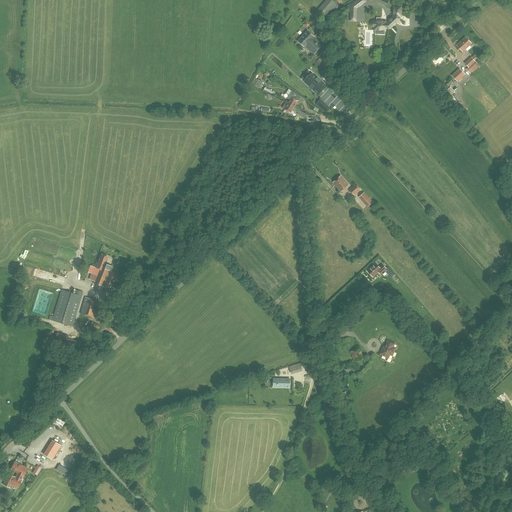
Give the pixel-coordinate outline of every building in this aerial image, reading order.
[(339,6),(332,0),(330,0),(320,11),(328,18),(339,6)] [(357,8),(366,1),(365,0),(357,0),(351,5),(350,21),(356,21),(357,8)] [(396,23),(396,22),(399,19),(400,16),(401,16),(401,7),(394,7),(393,16),(387,22),(385,22),(385,21),(384,21),(382,20),(382,21),(374,21),(372,21),(371,22),(371,24),(371,25),(372,26),(373,26),(374,26),(374,30),(381,30),(381,31),(384,31),(384,30),(385,30),(385,28),(390,28),(393,25),(394,25),(395,24),(395,23),(396,23)] [(314,37),(308,30),(298,41),(305,47),(305,46),(314,54),(322,45),(314,37)] [(463,51),(471,43),(465,37),(457,45),(463,51)] [(326,72),(331,67),(320,57),(316,63),(326,72)] [(478,67),(475,64),(477,63),(475,62),(475,61),(471,57),(465,63),(469,67),(466,69),(471,74),(478,67)] [(465,74),(460,69),(452,75),(458,81),(465,74)] [(322,89),(323,89),(323,88),(325,86),(320,81),(321,80),(320,80),(318,78),(318,77),(317,78),(313,74),(305,82),(318,94),(320,91),(321,91),(322,89)] [(258,87),(261,80),(255,77),(252,84),(258,87)] [(342,90),(335,85),(332,89),(338,94),(342,90)] [(288,103),(300,110),(302,108),(296,105),(298,101),(297,100),(300,95),(292,90),(287,98),(290,100),(288,103)] [(326,104),(321,100),(317,104),(322,108),(326,112),(330,108),(326,104)] [(300,110),(288,103),(286,102),(283,108),(291,112),(293,109),(299,113),(298,114),(306,119),(308,116),(300,110)] [(341,191),(349,184),(341,176),(333,183),(341,191)] [(361,190),(356,184),(349,190),(354,195),(361,190)] [(95,274),(92,282),(111,289),(118,273),(112,271),(114,267),(105,263),(108,256),(102,254),(96,268),(91,265),(88,271),(95,274)] [(375,263),(367,270),(373,277),(376,274),(376,273),(378,271),(380,274),(386,268),(382,264),(383,265),(380,268),(375,263)] [(82,292),(75,290),(74,294),(62,290),(53,320),(72,326),(82,292)] [(368,295),(364,291),(351,304),(354,307),(368,295)] [(98,311),(95,310),(98,301),(85,297),(80,314),(96,319),(98,311)] [(100,327),(92,321),(87,330),(96,333),(100,327)] [(383,346),(380,354),(388,358),(390,354),(392,355),(396,348),(393,347),(395,344),(387,340),(384,347),(383,346)] [(354,361),(363,358),(361,348),(351,351),(354,361)] [(278,384),(278,385),(278,387),(289,387),(289,385),(290,385),(290,379),(274,378),(274,379),(278,379),(278,384)] [(54,442),(45,456),(52,461),(61,447),(54,442)] [(20,483),(24,476),(26,472),(28,468),(15,462),(11,469),(15,471),(17,473),(15,477),(16,477),(12,485),(18,488),(20,483)] [(37,465),(36,468),(33,473),(37,475),(42,468),(37,465)] [(16,477),(15,477),(13,476),(8,473),(3,484),(10,488),(12,485),(16,477)] [(369,506),(374,503),(369,492),(364,494),(369,506)]
